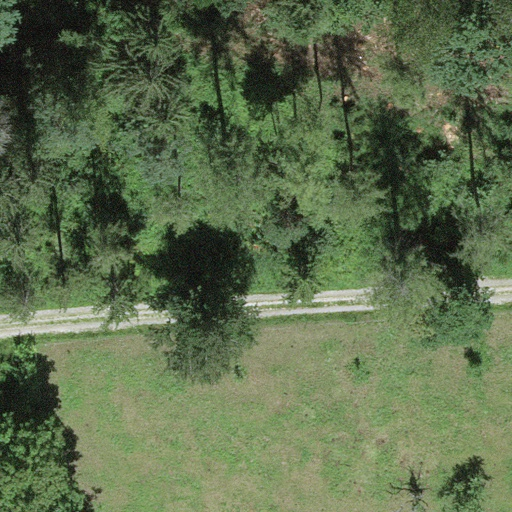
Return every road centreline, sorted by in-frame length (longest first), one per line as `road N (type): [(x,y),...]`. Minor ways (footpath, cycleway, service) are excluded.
road 1 (track): [(511,285),(0,326)]
road 2 (track): [(511,28),(381,30),(268,0)]
